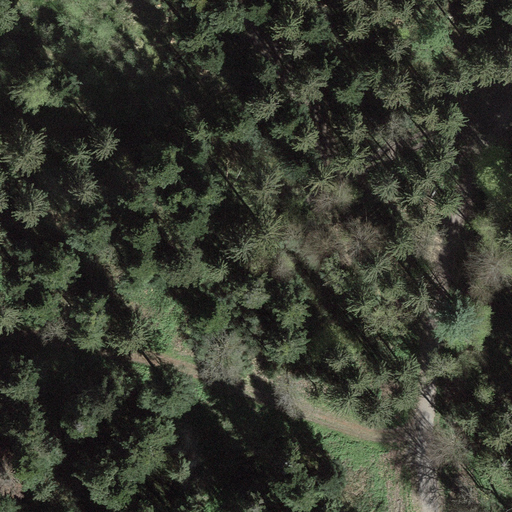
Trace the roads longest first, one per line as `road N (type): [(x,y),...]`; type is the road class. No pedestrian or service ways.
road 1 (track): [(429,437),(0,334)]
road 2 (track): [(511,116),(453,215),(433,319),(434,511)]
